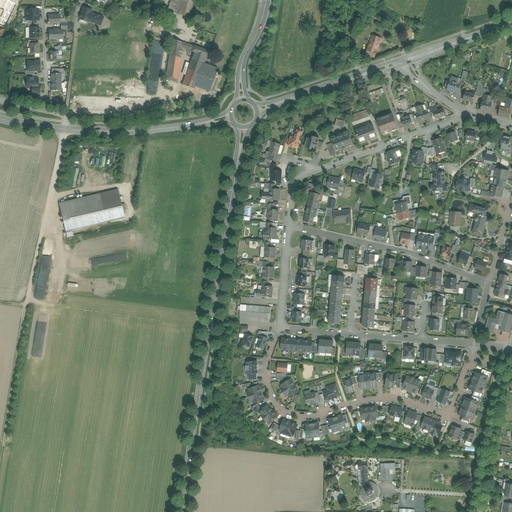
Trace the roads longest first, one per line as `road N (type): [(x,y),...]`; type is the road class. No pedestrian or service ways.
road 1 (secondary): [(243,127),(181,511)]
road 2 (residential): [(279,328),(267,383),(278,405),(297,415),(379,397),(444,413),(475,345)]
road 3 (residential): [(287,226),(411,253),(489,283)]
road 4 (track): [(65,129),(25,304)]
road 5 (secondary): [(65,129),(167,128),(230,117)]
road 6 (tertiary): [(511,349),(477,511)]
road 7 (residential): [(462,111),(315,170)]
road 8 (secondary): [(406,60),(257,110)]
road 9 (track): [(25,304),(0,457)]
